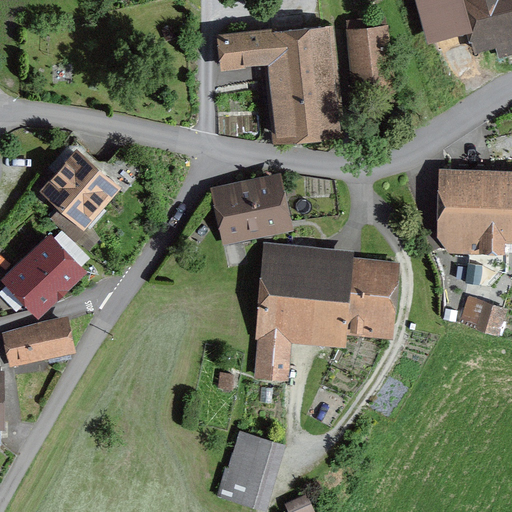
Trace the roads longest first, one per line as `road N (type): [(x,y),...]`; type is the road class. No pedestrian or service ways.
road 1 (residential): [(511,87),(387,169),(353,172),(219,152)]
road 2 (unclassified): [(135,287),(0,507)]
road 3 (residential): [(219,152),(85,125),(22,118),(0,124)]
road 4 (unclassified): [(219,152),(135,287)]
road 5 (unclassified): [(0,324),(135,287)]
